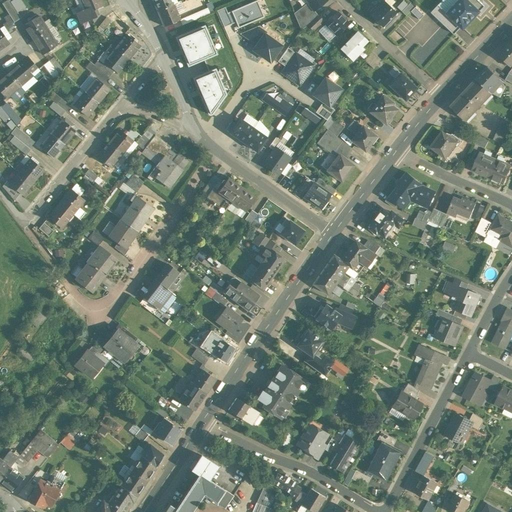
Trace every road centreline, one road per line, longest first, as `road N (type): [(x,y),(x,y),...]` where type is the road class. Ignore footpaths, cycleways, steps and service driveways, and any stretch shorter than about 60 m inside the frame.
road 1 (residential): [(57,280),(81,311),(110,310),(216,151)]
road 2 (tertiary): [(333,232),(201,422)]
road 3 (residential): [(0,193),(23,223),(121,102)]
road 4 (residential): [(201,422),(372,511)]
road 5 (residential): [(384,511),(467,354)]
road 6 (residential): [(216,151),(333,232)]
road 7 (residential): [(440,96),(339,0)]
road 8 (residential): [(511,205),(395,151)]
